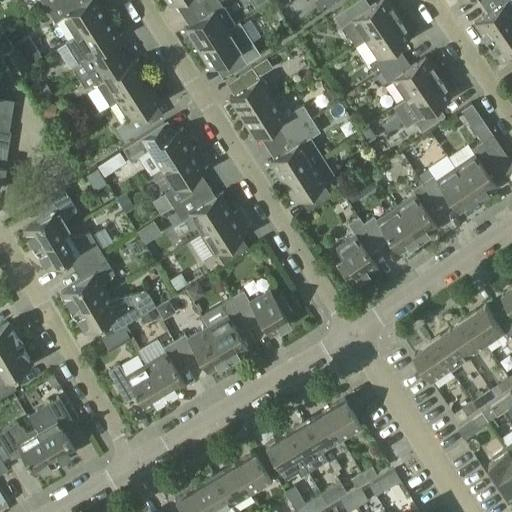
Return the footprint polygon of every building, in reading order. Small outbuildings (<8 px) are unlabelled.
[(40,0),(46,8),(59,0),(40,0)] [(59,0),(46,8),(55,22),(63,16),(75,35),(106,16),(95,0),(86,0),(74,8),(69,0),(59,0)] [(211,7),(207,0),(202,0),(199,2),(205,11),(211,7)] [(341,26),(351,19),(364,38),(397,15),(386,0),(378,0),(370,6),(365,0),(355,0),(333,15),(341,26)] [(474,22),(487,41),(511,24),(511,6),(507,0),(483,0),(482,2),(489,12),(474,22)] [(215,9),(185,28),(197,48),(228,29),(227,27),(215,9)] [(373,60),(381,70),(403,55),(396,45),(410,35),(397,15),(364,38),(377,57),(373,60)] [(75,35),(65,41),(78,61),(79,60),(87,73),(105,61),(97,49),(118,35),(106,16),(75,35)] [(197,48),(210,68),(222,60),(230,71),(259,53),(239,20),(227,27),(228,29),(197,48)] [(511,24),(487,41),(501,61),(511,52),(511,24)] [(0,52),(11,72),(27,62),(16,43),(0,52)] [(392,78),(405,97),(438,75),(425,55),(410,65),(403,55),(381,70),(388,81),(392,78)] [(113,74),(105,61),(87,73),(93,81),(94,80),(109,104),(116,99),(147,80),(134,60),(113,74)] [(249,80),(254,76),(248,67),(243,71),(249,80)] [(437,104),(451,94),(438,75),(405,97),(418,117),(414,119),(421,130),(444,115),(437,104)] [(259,78),(229,97),(241,117),(272,97),(259,78)] [(128,118),(114,126),(123,140),(151,121),(144,109),(159,99),(147,80),(116,99),(128,118)] [(303,104),(283,115),(272,97),(241,117),(254,137),(272,125),(280,137),(284,135),(311,117),(303,104)] [(292,147),(269,161),(282,181),(313,161),(301,143),(319,131),(311,117),(284,135),(292,147)] [(191,149),(178,129),(170,134),(164,123),(132,142),(122,148),(130,161),(148,148),(160,168),(191,149)] [(0,128),(0,187),(1,187),(10,130),(0,128)] [(497,185),(492,178),(502,171),(504,173),(511,168),(511,162),(493,134),(471,148),(474,152),(455,165),(477,198),(497,185)] [(203,168),(191,149),(160,168),(172,186),(151,200),(160,213),(172,205),(173,206),(193,193),(185,180),(203,168)] [(325,181),(313,161),(282,181),(295,200),(325,181)] [(433,174),(422,181),(437,204),(448,197),(458,212),(477,198),(455,165),(435,178),(433,174)] [(411,188),(414,192),(395,205),(417,239),(437,226),(427,211),(437,204),(422,181),(411,188)] [(324,198),(330,194),(325,186),(319,190),(324,198)] [(48,213),(23,229),(35,249),(69,228),(65,221),(76,209),(64,188),(42,202),(48,213)] [(181,218),(189,214),(201,232),(232,213),(219,193),(201,205),(193,193),(173,206),(181,218)] [(362,221),(378,245),(388,238),(398,252),(417,239),(395,205),(376,218),(373,214),(362,221)] [(201,232),(214,252),(244,233),(232,213),(201,232)] [(377,266),(368,252),(378,245),(362,221),(358,215),(347,222),(354,233),(334,246),(344,259),(337,263),(346,277),(353,273),(357,280),(377,266)] [(138,226),(143,238),(161,230),(155,218),(138,226)] [(47,269),(72,253),(79,265),(102,252),(89,231),(73,235),(69,228),(35,249),(47,269)] [(223,263),(229,259),(224,250),(218,254),(223,263)] [(60,292),(72,312),(107,291),(102,284),(114,272),(102,252),(79,265),(86,276),(60,292)] [(511,285),(503,292),(511,304),(503,310),(511,323),(511,285)] [(242,289),(231,296),(235,303),(249,326),(260,320),(269,335),(290,323),(285,315),(292,311),(283,297),(277,301),(269,288),(249,300),(242,289)] [(127,294),(111,299),(107,291),(72,312),(84,332),(110,317),(117,328),(139,315),(127,294)] [(227,314),(207,325),(228,360),(248,348),(239,333),(249,326),(235,303),(224,309),(227,314)] [(495,315),(486,303),(468,316),(486,343),(504,331),(507,336),(511,332),(511,323),(503,310),(495,315)] [(468,355),(486,343),(468,316),(450,328),(468,355)] [(0,353),(20,342),(8,322),(0,326),(0,353)] [(198,357),(207,372),(228,360),(207,325),(187,337),(185,333),(174,340),(188,363),(198,357)] [(468,355),(450,328),(432,340),(451,367),(468,355)] [(177,370),(188,363),(174,340),(162,346),(165,350),(145,362),(166,397),(186,385),(177,370)] [(414,353),(432,379),(451,367),(432,340),(414,353)] [(32,362),(20,342),(0,353),(0,396),(13,389),(7,377),(32,362)] [(137,394),(146,409),(166,397),(145,362),(125,374),(119,363),(108,370),(126,400),(137,394)] [(499,383),(503,389),(511,383),(511,380),(509,376),(499,383)] [(511,392),(511,391),(500,399),(507,409),(511,405),(511,392)] [(488,399),(483,393),(473,400),(478,406),(488,399)] [(72,418),(58,396),(27,414),(35,428),(55,463),(75,451),(60,425),(72,418)] [(361,425),(344,397),(324,410),(341,437),(361,425)] [(491,405),(498,415),(507,409),(500,399),(491,405)] [(463,407),(467,413),(478,406),(473,400),(463,407)] [(341,437),(324,410),(304,421),(321,449),(341,437)] [(483,411),(481,412),(473,417),(480,427),(489,420),(483,411)] [(55,463),(35,428),(28,433),(16,421),(0,430),(0,441),(8,456),(20,449),(35,475),(55,463)] [(321,449),(304,421),(285,433),(301,461),(302,460),(321,449)] [(265,445),(281,472),(294,465),(300,475),(308,470),(302,460),(301,461),(285,433),(265,445)] [(511,482),(511,453),(507,446),(493,455),(497,460),(492,464),(507,486),(511,482)] [(271,479),(254,451),(234,463),(251,491),(271,479)] [(214,475),(231,503),(251,491),(234,463),(214,475)] [(376,473),(372,465),(361,471),(366,479),(376,473)] [(374,494),(400,479),(394,469),(369,483),(374,494)] [(350,477),(355,485),(366,479),(361,471),(350,477)] [(214,475),(195,487),(210,511),(215,511),(231,503),(214,475)] [(346,490),(339,480),(320,491),(326,502),(346,490)] [(210,511),(195,487),(175,498),(182,511),(210,511)] [(362,488),(351,494),(357,504),(368,498),(362,488)] [(297,511),(308,511),(326,502),(320,491),(294,507),(297,511)] [(341,500),(347,510),(357,504),(351,494),(341,500)]
